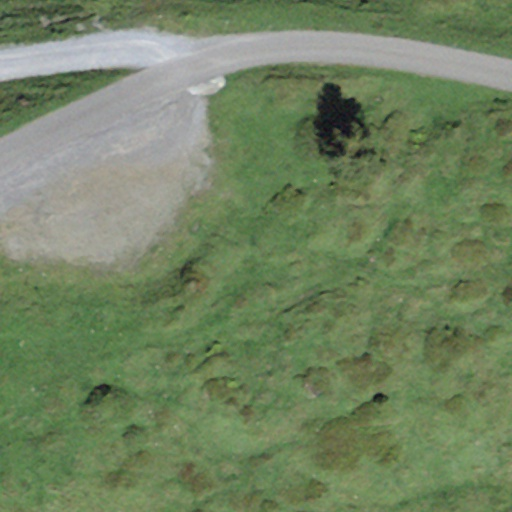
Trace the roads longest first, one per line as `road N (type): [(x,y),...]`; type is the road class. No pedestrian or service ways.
road 1 (unclassified): [(511,77),(302,47),(205,63),(0,155)]
road 2 (track): [(0,60),(91,48),(205,63)]
